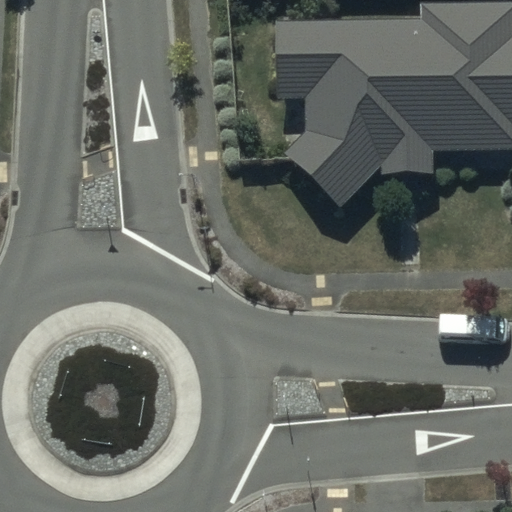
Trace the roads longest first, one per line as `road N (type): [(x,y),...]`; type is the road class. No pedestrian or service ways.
road 1 (residential): [(511,435),(221,461)]
road 2 (residential): [(224,345),(511,357)]
road 3 (residential): [(40,282),(62,0)]
road 4 (residential): [(140,0),(161,276)]
road 5 (residential): [(40,282),(90,266),(161,276)]
road 6 (residential): [(224,345),(236,389),(221,461)]
